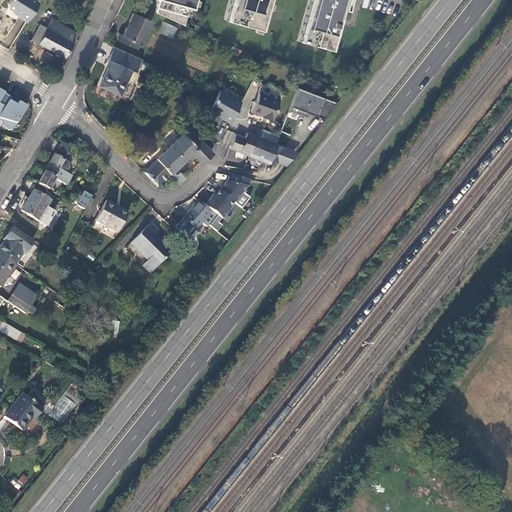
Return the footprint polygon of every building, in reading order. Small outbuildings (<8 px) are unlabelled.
[(19,19),(25,23),(37,4),(31,0),(10,0),(8,5),(9,10),(19,17),(19,19)] [(194,0),(156,0),(153,11),(182,24),(187,6),(192,7),(194,0)] [(234,0),(228,21),(262,30),(270,0),(234,0)] [(313,0),(302,42),(332,50),(336,35),(339,36),(342,24),(339,23),(345,0),(313,0)] [(115,41),(134,49),(136,46),(137,47),(138,45),(139,46),(150,21),(132,13),(127,24),(122,35),(119,33),(115,41)] [(70,41),(74,33),(50,19),(46,27),(36,44),(63,59),(73,42),(70,41)] [(159,32),(173,38),(177,28),(164,22),(159,32)] [(36,44),(46,27),(40,24),(31,41),(36,44)] [(107,67),(98,86),(119,95),(130,70),(134,72),(140,59),(112,46),(106,59),(110,61),(107,67)] [(335,102),(297,87),(288,110),(299,114),(301,110),(308,112),(322,118),(335,102)] [(218,90),(216,93),(208,108),(223,117),(222,119),(229,123),(240,102),(218,90)] [(271,120),(279,97),(268,93),(267,96),(258,93),(255,101),(253,102),(250,111),(261,115),(261,117),(271,120)] [(9,130),(19,136),(23,129),(13,123),(16,117),(21,109),(18,107),(19,104),(16,102),(14,105),(6,101),(3,108),(0,107),(0,127),(8,132),(9,130)] [(200,162),(211,152),(200,141),(201,140),(189,126),(155,158),(156,160),(143,172),(156,185),(169,173),(175,167),(191,152),(200,162)] [(249,155),(257,137),(246,133),(244,138),(234,134),(229,147),(238,151),(236,155),(242,158),(244,153),(249,155)] [(257,137),(249,155),(266,163),(267,162),(268,162),(269,160),(277,163),(283,147),(257,137)] [(283,147),(277,163),(284,165),(295,152),(283,147)] [(68,153),(78,160),(82,155),(71,148),(68,153)] [(48,167),(39,182),(49,188),(55,177),(67,184),(71,176),(66,172),(68,168),(68,162),(55,155),(48,167)] [(169,173),(178,183),(184,177),(175,167),(169,173)] [(225,181),(218,190),(233,202),(246,186),(248,179),(231,174),(230,181),(225,181)] [(22,209),(47,224),(55,211),(46,206),(50,199),(34,189),(28,198),(22,209)] [(233,202),(218,190),(213,196),(227,207),(231,202),(233,203),(233,202)] [(77,204),(85,208),(92,196),(84,191),(77,204)] [(211,194),(203,205),(209,211),(215,214),(220,218),(229,208),(227,207),(213,196),(211,194)] [(98,215),(96,218),(118,230),(120,227),(123,221),(128,212),(123,210),(113,204),(114,203),(106,199),(98,215)] [(195,228),(202,220),(209,211),(197,200),(182,217),(195,228)] [(174,227),(187,239),(195,228),(182,217),(174,227)] [(158,231),(150,223),(131,243),(148,260),(143,265),(150,273),(172,250),(155,234),(158,231)] [(5,240),(0,247),(0,251),(16,262),(23,252),(24,253),(33,240),(13,226),(8,233),(4,239),(5,240)] [(16,262),(0,251),(0,285),(1,286),(17,264),(16,262)] [(14,292),(31,303),(37,295),(19,284),(14,292)] [(14,292),(8,301),(25,312),(31,303),(14,292)] [(0,330),(20,341),(24,333),(2,322),(0,326),(0,330)] [(33,416),(35,417),(42,409),(22,393),(4,417),(14,424),(22,430),(33,416)] [(67,398),(49,411),(56,420),(73,407),(67,398)] [(13,481),(16,487),(28,482),(25,476),(13,481)]
